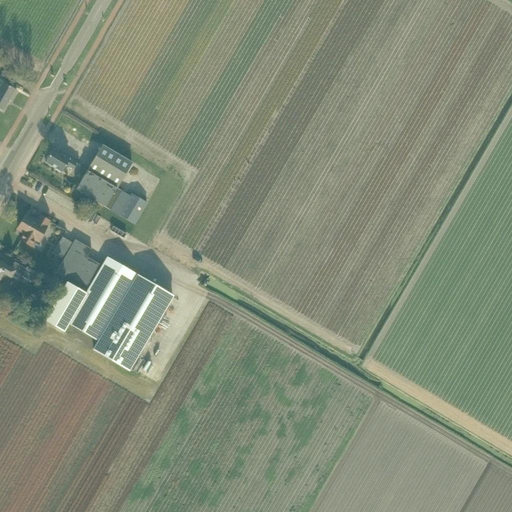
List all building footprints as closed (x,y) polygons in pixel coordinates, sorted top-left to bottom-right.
[(1,75),(12,82),(15,76),(4,70),(1,75)] [(2,82),(0,86),(0,108),(3,110),(9,99),(11,101),(17,91),(2,82)] [(102,145),(76,190),(109,210),(120,190),(117,188),(132,163),(102,145)] [(73,170),(76,165),(52,150),(45,162),(55,168),(54,169),(60,172),(60,171),(62,172),(63,171),(64,172),(68,166),(73,170)] [(135,189),(139,182),(134,179),(130,187),(135,189)] [(138,195),(138,219),(149,219),(149,195),(138,195)] [(89,198),(86,203),(91,207),(94,202),(89,198)] [(17,229),(24,233),(20,240),(31,246),(34,240),(38,242),(46,227),(45,227),(49,221),(40,216),(36,223),(25,216),(17,229)] [(62,237),(53,253),(63,259),(73,243),(62,237)] [(64,288),(44,322),(63,333),(69,324),(98,342),(92,350),(129,371),(132,367),(132,366),(173,296),(106,257),(102,265),(87,257),(91,249),(75,239),(73,243),(63,259),(51,281),(64,288)] [(13,262),(10,268),(0,262),(0,283),(2,280),(6,283),(11,276),(17,280),(20,276),(31,283),(37,273),(37,272),(38,270),(29,265),(28,267),(27,267),(26,269),(13,262)]
